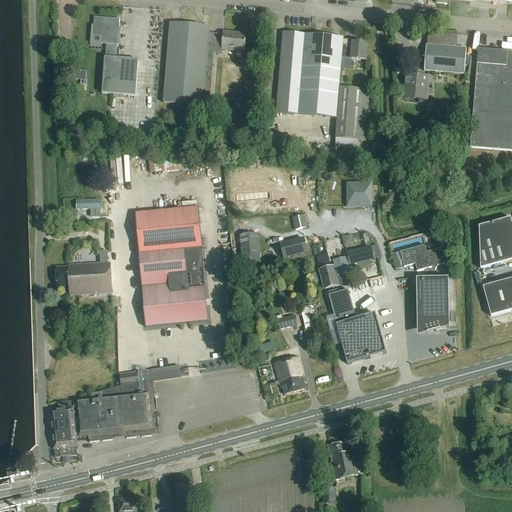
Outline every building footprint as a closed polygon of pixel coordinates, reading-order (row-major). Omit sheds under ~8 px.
[(104,60),(117,60),(120,21),(94,20),(93,37),(102,38),(101,45),(106,46),(106,59),(104,59),(104,60)] [(164,105),(184,107),(203,109),(203,107),(210,107),(214,55),(223,55),(224,51),(245,53),(247,36),(225,34),(224,37),(209,36),(210,28),(170,25),(164,105)] [(283,34),(277,114),(299,115),(299,116),(337,119),(337,118),(339,118),(337,139),(366,141),(370,92),(339,89),(341,70),(341,67),(342,60),(352,61),(366,62),(366,61),(368,45),(359,44),(353,44),(352,51),(343,50),(344,41),(344,39),(306,35),(283,34)] [(466,50),(448,49),(426,47),(424,73),(464,76),(465,67),(466,57),(466,50)] [(511,54),(478,51),(470,150),(511,153),(511,54)] [(139,62),(117,60),(104,60),(101,95),(136,98),(139,62)] [(426,102),(428,79),(406,77),(404,100),(426,102)] [(281,147),(282,133),(270,133),(269,146),(281,147)] [(152,175),(167,174),(166,160),(151,160),(152,175)] [(347,184),(347,208),(372,208),(372,184),(347,184)] [(239,214),(257,213),(257,203),(239,204),(239,214)] [(139,257),(202,251),(203,251),(199,211),(136,217),(139,257)] [(268,216),(268,229),(281,229),(281,216),(268,216)] [(511,225),(510,219),(479,228),(481,269),(511,261),(511,225)] [(344,236),(346,245),(364,242),(363,233),(344,236)] [(370,234),(363,236),(365,242),(349,246),(350,251),(372,245),(370,234)] [(242,266),(261,264),(258,235),(240,236),(242,266)] [(450,236),(438,239),(440,249),(452,246),(450,236)] [(305,240),(281,246),(284,260),(308,254),(305,240)] [(369,261),(380,258),(378,246),(347,253),(349,266),(351,272),(371,268),(369,261)] [(443,258),(445,254),(442,252),(441,250),(427,253),(425,246),(400,253),(404,268),(415,265),(417,272),(432,268),(436,271),(438,267),(445,265),(443,258)] [(202,251),(139,257),(146,330),(208,324),(202,251)] [(323,290),(325,290),(339,287),(339,286),(334,266),(330,267),(328,255),(316,258),(323,290)] [(69,298),(110,296),(110,266),(67,268),(68,270),(56,270),(57,290),(68,289),(69,298)] [(417,280),(418,330),(450,329),(449,279),(417,280)] [(511,280),(484,288),(492,317),(511,311),(511,280)] [(353,306),(383,302),(380,281),(351,284),(353,306)] [(280,292),(284,306),(289,305),(285,290),(280,292)] [(319,338),(310,306),(303,308),(304,312),(301,313),(307,334),(305,334),(307,341),(319,338)] [(376,315),(337,326),(348,365),(387,354),(376,315)] [(280,331),(298,326),(295,316),(282,319),(281,316),(277,317),(280,331)] [(284,398),(305,392),(303,381),(304,380),(298,360),(273,368),(279,389),(281,389),(284,398)] [(99,394),(100,400),(75,402),(76,402),(70,403),(71,410),(76,409),(77,419),(79,437),(90,436),(90,440),(92,442),(159,435),(154,383),(182,378),(181,367),(122,376),(121,388),(99,394)] [(77,448),(76,437),(75,431),(77,431),(76,419),(77,419),(76,409),(71,410),(50,412),(54,450),(77,448)] [(342,444),(328,447),(335,481),(358,477),(353,453),(345,455),(342,444)] [(511,462),(511,450),(503,452),(505,464),(511,462)] [(7,471),(7,479),(18,477),(16,469),(7,471)] [(174,504),(174,511),(195,511),(195,504),(193,486),(176,488),(177,504),(174,504)] [(336,505),(336,488),(323,489),(323,505),(336,505)] [(138,511),(138,500),(118,501),(118,511),(138,511)]
